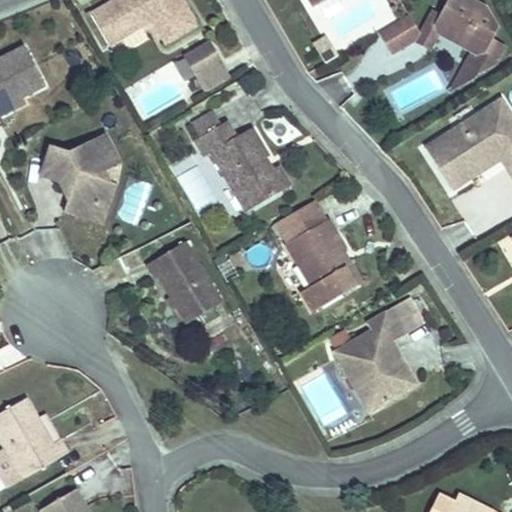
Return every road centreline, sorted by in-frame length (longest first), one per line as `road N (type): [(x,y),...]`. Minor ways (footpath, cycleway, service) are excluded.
road 1 (residential): [(245,0),(307,90),(383,161),(511,367)]
road 2 (residential): [(511,397),(411,453),(323,468),(233,437)]
road 3 (residential): [(163,511),(158,465),(233,437)]
